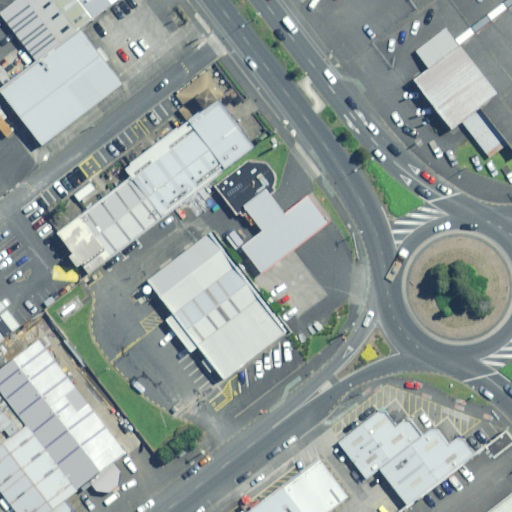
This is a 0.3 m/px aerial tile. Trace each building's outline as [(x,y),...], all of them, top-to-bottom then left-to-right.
[(110,0),(19,0),(54,44),(110,0)] [(511,0),(405,82),(444,132),(455,123),(481,156),(498,142),(511,158),(511,157),(511,0)] [(116,85),(75,32),(0,89),(0,105),(34,149),(116,85)] [(224,94),(205,70),(167,99),(186,123),(224,94)] [(245,152),(210,108),(121,178),(125,183),(155,222),(245,152)] [(115,164),(105,170),(112,180),(122,174),(115,164)] [(79,280),(155,222),(125,183),(49,242),(79,280)] [(285,213),(268,191),(246,207),(263,229),(239,247),(263,279),(335,224),(310,193),(285,213)] [(284,333),(205,232),(137,285),(216,386),(284,333)] [(122,453),(33,339),(0,364),(0,401),(19,425),(71,492),(122,453)] [(360,482),(372,472),(414,440),(399,421),(386,432),(372,413),(331,445),(360,482)] [(0,499),(9,511),(46,511),(71,492),(19,425),(0,440),(0,499)] [(414,440),(372,472),(402,510),(468,459),(453,440),(440,450),(426,431),(414,440)] [(313,463),(249,511),(324,511),(341,500),(313,463)] [(483,511),(511,511),(511,500),(507,494),(483,511)]
